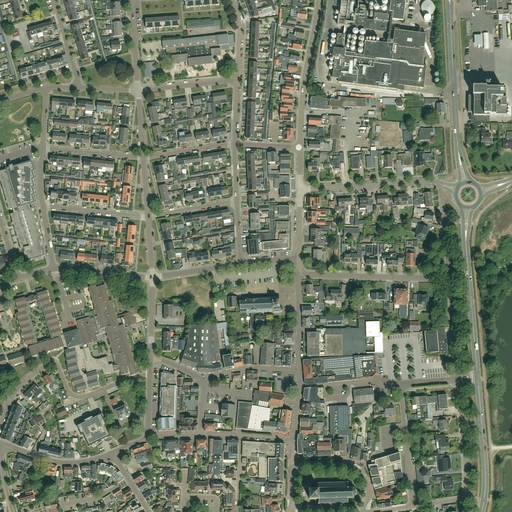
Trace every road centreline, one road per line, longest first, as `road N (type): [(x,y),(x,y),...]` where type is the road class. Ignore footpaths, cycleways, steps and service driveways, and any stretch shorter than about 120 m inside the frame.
road 1 (residential): [(0,423),(17,388),(51,361),(75,396),(149,372)]
road 2 (secondary): [(464,182),(449,0)]
road 3 (secondary): [(476,379),(467,208)]
road 4 (residential): [(413,505),(465,496),(457,380)]
road 5 (tertiary): [(455,190),(431,182),(299,189)]
road 6 (residential): [(449,278),(299,274)]
road 7 (residential): [(300,148),(318,0)]
road 8 (secondary): [(481,511),(476,379)]
road 9 (residential): [(413,505),(401,385)]
